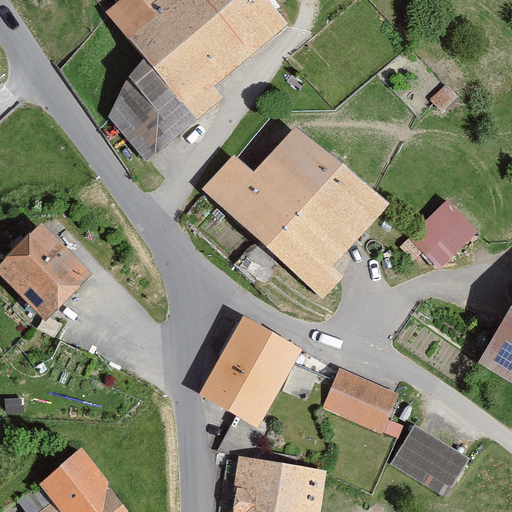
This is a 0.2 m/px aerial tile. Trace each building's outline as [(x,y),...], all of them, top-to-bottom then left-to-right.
[(174,0),(130,36),(188,106),(288,23),(269,0),(174,0)] [(435,101),(444,112),(461,99),(453,88),(435,101)] [(214,192),(313,282),(386,203),(306,130),(261,180),(241,162),(214,192)] [(476,232),(451,204),(416,235),(441,263),(476,232)] [(8,270),(51,319),(95,281),(52,232),(8,270)] [(301,353),(248,322),(206,395),(259,425),(301,353)] [(511,336),(497,361),(511,369),(511,336)] [(339,375),(326,407),(384,429),(397,397),(339,375)] [(423,428),(398,464),(450,498),(474,462),(423,428)] [(131,511),(91,459),(54,487),(65,502),(51,511),(131,511)] [(316,511),(323,473),(246,459),(235,511),(316,511)]
